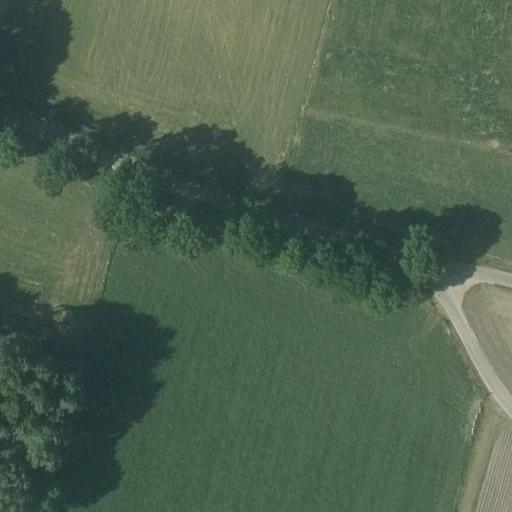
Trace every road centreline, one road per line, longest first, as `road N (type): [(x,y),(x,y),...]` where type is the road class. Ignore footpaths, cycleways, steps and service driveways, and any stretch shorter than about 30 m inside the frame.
road 1 (unclassified): [(418,260),(246,209),(0,111)]
road 2 (unclassified): [(511,408),(418,260)]
